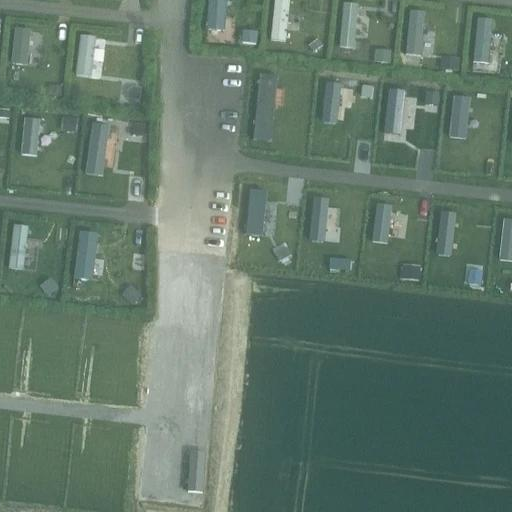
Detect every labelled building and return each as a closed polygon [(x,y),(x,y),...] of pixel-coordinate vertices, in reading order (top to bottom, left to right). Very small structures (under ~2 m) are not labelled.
[(236,0),(219,0),(215,34),(232,36),(236,0)] [(308,1),(299,0),(290,0),(286,42),(303,45),(308,1)] [(379,10),(362,8),(357,51),(374,53),(379,10)] [(443,17),(426,15),(421,58),(438,60),(443,17)] [(510,25),(493,23),(488,66),(505,68),(510,25)] [(33,33),(18,32),(14,67),(29,68),(33,33)] [(242,34),(242,45),(255,46),(256,36),(242,34)] [(98,41),(83,39),(78,79),(93,81),(98,41)] [(318,41),(309,48),(314,54),(323,48),(318,41)] [(380,54),(379,64),(390,65),(391,55),(380,54)] [(442,59),(441,72),(458,74),(459,61),(442,59)] [(51,88),(50,97),(61,99),(62,89),(51,88)] [(129,93),(129,101),(140,103),(141,91),(133,90),(129,93)] [(134,126),(134,137),(143,138),(144,127),(134,126)] [(49,280),(39,288),(47,298),(57,290),(49,280)] [(131,290),(123,299),(133,307),(141,298),(131,290)]
